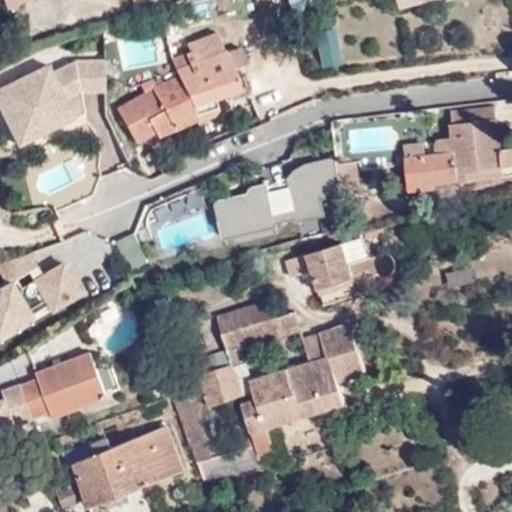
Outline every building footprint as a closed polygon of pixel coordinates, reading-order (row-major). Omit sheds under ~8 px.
[(398,0),(401,9),(432,0),(398,0)] [(340,63),(333,29),(316,32),(324,66),(340,63)] [(249,66),(242,48),(225,55),(214,32),(185,44),(187,50),(167,58),(170,67),(143,80),(148,94),(118,111),(138,146),(218,114),(213,101),(241,89),(234,74),(249,66)] [(42,124),(74,108),(69,98),(83,92),(103,91),(103,61),(77,62),(55,72),(52,65),(0,90),(0,101),(21,144),(47,132),(42,124)] [(47,132),(86,113),(83,92),(69,98),(74,108),(42,124),(47,132)] [(436,155),(425,156),(404,159),(409,192),(436,189),(435,183),(503,175),(502,167),(511,165),(511,147),(500,150),(495,107),(451,112),(453,125),(450,124),(452,138),(438,139),(435,145),(436,155)] [(404,159),(425,156),(423,145),(404,147),(404,159)] [(341,190),(337,161),(336,155),(305,162),(295,168),(287,178),(252,187),(251,189),(248,193),(216,201),(224,236),(277,223),(277,220),(296,215),(297,218),(324,212),(320,195),(341,190)] [(341,190),(342,191),(358,188),(354,158),(337,161),(341,190)] [(115,239),(129,267),(147,258),(133,230),(115,239)] [(378,274),(374,262),(372,256),(355,262),(349,244),(342,245),(342,244),(307,256),(323,304),(358,293),(354,282),(378,274)] [(305,251),(285,258),(291,276),(311,268),(305,251)] [(0,265),(6,284),(0,287),(0,333),(50,304),(53,310),(82,292),(65,262),(44,274),(31,253),(0,262),(0,265)] [(470,267),(447,271),(450,286),(473,281),(470,267)] [(218,319),(228,351),(301,328),(296,312),(278,317),(272,301),(218,319)] [(0,341),(30,324),(27,318),(0,333),(0,341)] [(338,379),(365,370),(350,324),(320,334),(327,355),(312,361),(257,379),(248,381),(251,391),(254,400),(242,404),(252,436),(255,447),(257,453),(275,447),(268,426),(345,400),(338,379)] [(327,355),(320,334),(305,339),(312,361),(327,355)] [(69,404),(73,409),(105,398),(89,353),(37,372),(39,378),(3,392),(5,398),(0,399),(0,437),(17,432),(15,424),(48,412),(69,404)] [(167,380),(161,362),(150,366),(156,384),(167,380)] [(233,365),(201,376),(209,404),(251,391),(248,381),(257,379),(251,362),(241,365),(241,363),(233,365)] [(173,396),(178,413),(179,413),(195,408),(185,381),(169,385),(173,396)] [(50,418),(73,409),(69,404),(48,412),(50,418)] [(195,408),(179,413),(196,459),(213,457),(195,408)] [(90,506),(102,501),(127,491),(182,471),(165,427),(110,448),(106,439),(93,444),(97,454),(74,463),(90,506)] [(17,432),(0,437),(0,445),(19,438),(17,432)] [(238,440),(241,452),(255,447),(252,436),(238,440)] [(261,467),(257,453),(255,447),(241,452),(200,463),(205,483),(261,467)] [(79,501),(73,487),(57,494),(63,507),(79,501)] [(134,511),(127,491),(102,501),(106,511),(134,511)]
